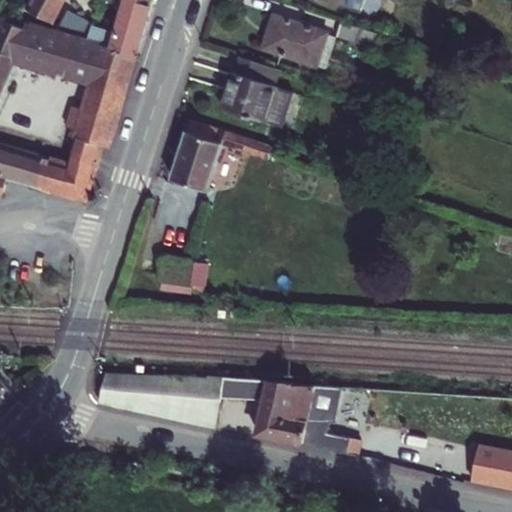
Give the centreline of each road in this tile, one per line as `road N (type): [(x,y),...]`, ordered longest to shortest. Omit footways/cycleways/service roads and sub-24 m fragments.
road 1 (tertiary): [(47,409),(498,511)]
road 2 (tertiary): [(188,0),(114,228)]
road 3 (tertiary): [(114,228),(73,362),(47,409)]
